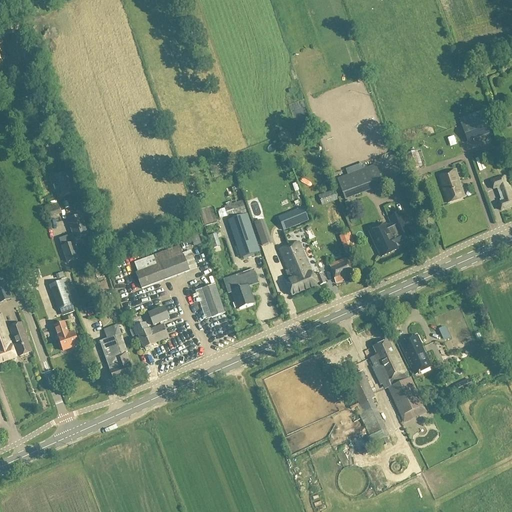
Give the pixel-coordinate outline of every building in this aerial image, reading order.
[(19,35),(4,41),(13,63),(10,65),(14,74),(32,67),(28,57),(19,35)] [(461,126),(467,143),(490,135),(484,118),(461,126)] [(405,156),(411,171),(422,168),(416,152),(405,156)] [(62,156),(47,160),(51,176),(66,172),(62,156)] [(475,160),(479,172),(485,170),(481,158),(475,160)] [(496,163),(499,171),(508,168),(505,160),(496,163)] [(375,167),(337,180),(345,201),(382,187),(375,167)] [(455,171),(438,177),(448,205),(464,199),(455,171)] [(55,177),(62,197),(77,192),(70,172),(55,177)] [(511,208),(511,193),(509,185),(506,176),(489,181),(492,190),(497,189),(502,202),(498,204),(501,212),(511,208)] [(318,197),(322,206),(338,200),(334,192),(318,197)] [(77,195),(67,198),(69,205),(79,202),(77,195)] [(230,219),(245,213),(241,202),(226,207),(230,219)] [(57,206),(48,209),(51,219),(61,215),(57,206)] [(279,219),(284,233),(309,224),(304,211),(279,219)] [(389,219),(394,229),(389,231),(386,225),(370,233),(381,258),(398,250),(394,242),(399,240),(400,242),(410,238),(400,214),(389,219)] [(228,222),(241,259),(258,254),(245,216),(228,222)] [(73,236),(59,241),(67,263),(79,259),(72,241),(88,236),(81,217),(68,222),(73,236)] [(254,223),(262,247),(267,245),(259,221),(254,223)] [(350,234),(339,239),(346,253),(356,250),(350,234)] [(194,247),(200,244),(197,236),(191,239),(194,247)] [(287,278),(283,280),(291,298),(317,287),(310,269),(309,269),(298,243),(279,251),(287,272),(285,273),(287,278)] [(225,244),(216,247),(228,277),(236,274),(225,244)] [(157,266),(149,269),(135,274),(142,290),(189,273),(180,248),(154,257),(157,266)] [(348,258),(329,266),(336,284),(355,276),(348,258)] [(96,279),(105,276),(103,270),(94,273),(96,279)] [(238,311),(253,305),(247,288),(253,286),(251,282),(256,280),(253,272),(254,275),(237,281),(236,277),(224,281),(228,294),(232,293),(238,311)] [(321,274),(316,277),(320,286),(325,284),(321,274)] [(0,303),(11,299),(5,282),(0,283),(0,303)] [(66,282),(62,283),(48,288),(57,313),(74,306),(66,282)] [(201,291),(211,319),(224,315),(215,287),(201,291)] [(164,309),(151,314),(148,315),(153,327),(168,321),(164,309)] [(0,366),(17,360),(1,315),(0,315),(0,366)] [(22,324),(9,329),(20,359),(32,355),(22,324)] [(65,325),(61,326),(56,328),(56,329),(53,330),(56,339),(59,338),(59,339),(64,352),(78,347),(74,334),(69,336),(65,325)] [(117,326),(103,330),(107,341),(100,343),(113,382),(133,376),(117,326)] [(145,326),(134,330),(137,338),(139,337),(143,349),(155,345),(155,344),(168,339),(163,326),(150,331),(147,332),(145,326)] [(400,344),(414,376),(431,368),(417,337),(400,344)] [(180,341),(160,348),(167,366),(187,359),(180,341)] [(409,379),(405,371),(396,352),(394,353),(388,341),(373,348),(376,355),(373,356),(388,389),(409,379)] [(362,372),(346,380),(359,407),(375,399),(362,372)] [(409,379),(388,389),(389,391),(388,391),(400,418),(423,407),(410,379),(409,379)] [(455,386),(459,395),(473,388),(469,380),(455,386)] [(374,411),(360,418),(369,438),(375,435),(379,442),(387,439),(374,411)] [(418,423),(406,428),(413,445),(425,441),(418,423)]
